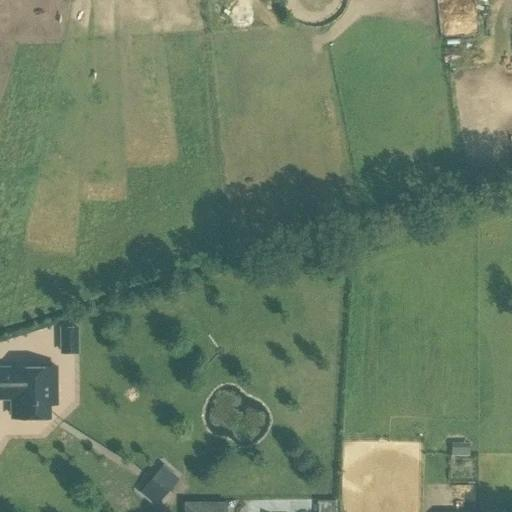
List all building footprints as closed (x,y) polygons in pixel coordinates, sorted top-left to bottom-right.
[(284,301),(294,301),(294,292),(184,293),(185,314),(285,314),(284,301)] [(184,329),(184,369),(295,369),(295,329),(207,329),(184,329)] [(0,394),(12,395),(12,416),(21,416),(25,417),(29,417),(33,417),(37,416),(47,415),(47,403),(50,402),(54,400),(56,397),(56,378),(56,367),(46,367),(11,367),(11,368),(0,367),(0,394)] [(467,487),(467,470),(446,471),(446,488),(467,487)] [(157,473),(147,484),(157,494),(160,491),(164,495),(169,489),(165,485),(167,482),(157,473)] [(184,501),(184,511),(224,511),(225,500),(184,501)] [(263,511),(263,500),(248,500),(247,511),(263,511)]
